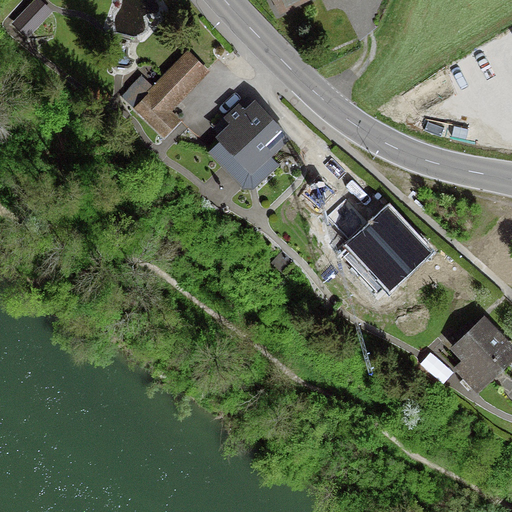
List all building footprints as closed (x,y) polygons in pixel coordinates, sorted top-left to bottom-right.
[(270,0),(276,10),(295,0),(270,0)] [(46,11),(35,1),(14,23),(25,33),(46,11)] [(165,112),(204,71),(186,53),(133,109),(162,137),(176,122),(165,112)] [(248,168),(281,137),(253,107),(247,113),(236,102),(210,126),(248,168)] [(430,252),(388,208),(349,245),(390,289),(430,252)] [(473,390),(511,353),(511,352),(481,320),(467,334),(461,328),(454,334),(460,341),(452,348),(463,359),(453,369),(473,390)]
